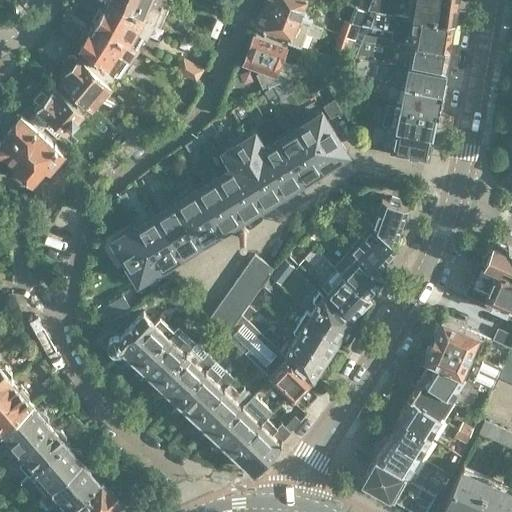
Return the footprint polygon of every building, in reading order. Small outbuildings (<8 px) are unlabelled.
[(98,5),(91,18),(95,19),(95,20),(138,46),(146,32),(147,32),(155,19),(117,0),(105,0),(103,4),(101,7),(98,5)] [(117,0),(155,19),(175,29),(180,21),(169,15),(166,21),(155,15),(157,9),(160,4),(159,4),(160,0),(117,0)] [(266,0),(265,4),(313,22),(316,14),(303,9),(306,0),(266,0)] [(370,0),(368,6),(456,14),(456,9),(456,0),(370,0)] [(313,22),(265,4),(257,24),(292,38),(292,36),(293,36),(297,26),(310,31),(311,29),(310,29),(313,22)] [(394,57),(447,65),(455,21),(456,14),(368,6),(359,29),(353,52),(394,57)] [(339,31),(354,38),(355,39),(358,30),(353,28),(355,22),(344,19),(339,31)] [(83,31),(78,38),(80,44),(79,44),(97,57),(113,69),(113,68),(120,74),(131,59),(140,47),(138,46),(95,20),(90,28),(88,30),(83,31)] [(354,38),(339,31),(334,46),(345,50),(345,48),(350,50),(355,39),(354,38)] [(268,84),(269,86),(280,81),(281,82),(294,75),(298,65),(281,59),(287,44),(254,32),(243,61),(260,67),(261,70),(256,72),(263,86),(268,84)] [(344,66),(343,69),(346,70),(346,73),(390,81),(389,81),(442,91),(447,65),(394,57),(353,52),(350,50),(344,66)] [(67,70),(60,77),(93,105),(120,74),(113,68),(113,69),(97,57),(90,65),(79,55),(77,57),(74,54),(68,54),(63,60),(64,66),(67,68),(66,69),(67,70)] [(176,68),(196,80),(203,68),(183,56),(176,68)] [(314,67),(332,70),(333,63),(317,56),(314,67)] [(325,80),(332,92),(352,96),(355,84),(344,82),(346,73),(326,70),(325,80)] [(442,91),(389,81),(387,95),(397,97),(395,104),(400,105),(399,106),(438,113),(442,91)] [(60,88),(55,84),(48,92),(41,87),(33,96),(39,102),(30,112),(58,137),(66,128),(67,129),(85,109),(60,88)] [(264,90),(268,97),(277,92),(272,85),(264,90)] [(348,118),(352,119),(356,98),(332,93),(348,118)] [(335,99),(324,107),(332,119),(343,112),(335,99)] [(386,103),(382,125),(395,127),(432,135),(433,135),(437,116),(438,113),(399,106),(386,103)] [(13,171),(22,179),(28,178),(31,175),(33,177),(46,162),(49,165),(64,148),(21,111),(7,128),(10,130),(2,139),(0,139),(0,148),(2,149),(15,160),(14,160),(16,161),(12,166),(13,171)] [(297,125),(323,167),(347,152),(321,111),(297,125)] [(127,137),(134,142),(144,131),(126,115),(116,127),(127,137)] [(277,138),(302,179),(323,167),(297,125),(277,138)] [(386,127),(382,148),(391,150),(428,157),(428,156),(432,135),(395,127),(395,129),(386,127)] [(254,131),(243,138),(253,155),(257,152),(282,192),(302,179),(277,138),(263,146),(254,131)] [(193,138),(197,145),(205,140),(201,133),(193,138)] [(94,167),(105,176),(138,146),(134,143),(134,142),(127,137),(94,167)] [(197,145),(193,138),(184,144),(188,151),(197,145)] [(223,150),(232,165),(233,167),(237,164),(262,204),(282,192),(257,152),(253,155),(243,138),(223,150)] [(105,176),(94,167),(82,157),(71,170),(90,186),(100,174),(104,177),(105,176)] [(232,165),(216,175),(241,217),(262,204),(237,164),(233,167),(232,165)] [(216,175),(195,188),(221,230),(241,217),(216,175)] [(175,200),(201,242),(221,230),(195,188),(175,200)] [(117,197),(121,204),(129,198),(125,191),(117,197)] [(372,223),(396,246),(393,243),(402,221),(405,222),(409,212),(405,211),(407,206),(400,203),(400,199),(391,196),(388,199),(381,196),(377,208),(368,204),(364,216),(372,222),(372,223)] [(175,200),(155,213),(180,255),(201,242),(175,200)] [(336,206),(328,213),(333,218),(341,210),(336,206)] [(180,255),(155,213),(134,225),(160,267),(180,255)] [(307,231),(314,237),(325,225),(318,218),(307,231)] [(349,246),(382,278),(383,277),(377,271),(383,265),(381,262),(396,246),(372,223),(349,246)] [(160,267),(134,225),(112,239),(138,281),(160,267)] [(483,265),(511,277),(511,245),(498,239),(494,241),(483,265)] [(349,247),(333,264),(369,298),(369,297),(367,294),(382,278),(349,246),(349,247)] [(316,248),(308,257),(316,264),(324,255),(316,248)] [(246,264),(266,278),(273,268),(254,253),(246,264)] [(239,275),(258,289),(266,278),(246,264),(239,275)] [(282,264),(275,276),(283,281),(290,269),(282,264)] [(369,298),(333,264),(337,268),(321,285),(352,315),(369,298)] [(511,277),(483,265),(482,264),(469,292),(491,302),(489,306),(507,314),(509,309),(511,310),(511,277)] [(231,286),(250,300),(258,289),(239,275),(231,286)] [(231,286),(223,297),(243,311),(248,303),(250,300),(231,286)] [(310,312),(337,338),(350,318),(319,289),(313,298),(316,302),(310,312)] [(102,307),(109,318),(129,306),(122,294),(102,307)] [(216,308),(235,322),(243,311),(223,297),(216,308)] [(248,303),(243,311),(235,322),(228,332),(226,335),(244,351),(293,398),(311,379),(280,349),(273,342),(263,333),(247,318),(255,309),(248,303)] [(104,318),(102,329),(115,329),(131,312),(129,308),(111,319),(104,318)] [(208,318),(228,332),(235,322),(216,308),(208,318)] [(296,333),(324,359),(337,338),(310,312),(307,309),(293,330),(297,333),(296,333)] [(113,335),(108,340),(108,347),(113,351),(120,351),(123,348),(139,364),(140,365),(174,329),(160,316),(156,321),(150,316),(144,310),(120,335),(113,335)] [(475,380),(482,382),(491,387),(500,366),(481,358),(490,337),(441,315),(423,356),(430,359),(464,375),(475,380)] [(152,376),(159,382),(197,342),(179,324),(174,329),(140,365),(140,371),(146,376),(152,376)] [(263,333),(273,342),(279,335),(269,326),(263,333)] [(492,338),(509,346),(511,338),(511,332),(497,326),(492,338)] [(287,339),(280,349),(311,379),(312,379),(319,368),(319,367),(324,359),(296,333),(290,343),(287,339)] [(197,342),(159,382),(159,389),(164,393),(171,394),(176,399),(177,400),(215,359),(197,342)] [(500,371),(511,376),(511,373),(511,348),(500,371)] [(215,359),(177,400),(179,406),(178,407),(183,411),(189,411),(196,417),(230,382),(234,376),(215,359)] [(430,359),(418,378),(450,398),(460,404),(475,380),(464,375),(430,359)] [(0,387),(12,377),(12,372),(5,364),(2,364),(0,362),(0,387)] [(12,377),(0,387),(0,429),(33,401),(12,377)] [(409,397),(408,397),(438,416),(450,398),(418,378),(407,396),(409,397)] [(230,382),(196,417),(197,424),(201,428),(207,428),(214,434),(214,435),(248,399),(253,394),(244,386),(239,391),(230,382)] [(397,415),(428,435),(440,418),(438,417),(438,416),(408,397),(397,415)] [(226,446),(233,452),(272,411),(263,403),(258,408),(248,399),(214,435),(215,440),(214,441),(220,446),(220,445),(226,446)] [(0,447),(8,457),(50,421),(48,415),(49,414),(44,408),(43,408),(37,407),(33,402),(33,401),(0,429),(0,447)] [(272,411),(233,452),(250,468),(255,468),(300,420),(294,414),(285,425),(281,421),(277,426),(267,416),(272,411)] [(398,417),(386,435),(418,455),(429,437),(428,436),(428,435),(397,415),(397,416),(398,417)] [(480,431),(511,445),(511,430),(485,419),(480,431)] [(28,474),(20,481),(66,440),(65,435),(66,434),(61,428),(60,428),(54,427),(50,421),(7,459),(15,468),(19,464),(28,474)] [(460,428),(471,434),(473,428),(463,422),(460,428)] [(471,434),(460,428),(456,434),(468,441),(471,434)] [(386,435),(374,454),(406,474),(406,473),(415,479),(427,460),(418,455),(386,435)] [(44,494),(40,498),(83,460),(83,454),(83,453),(78,447),(77,448),(72,446),(66,440),(20,481),(28,490),(35,484),(44,494)] [(406,474),(374,454),(359,480),(413,511),(423,511),(435,492),(415,479),(406,473),(406,474)] [(83,460),(40,498),(49,507),(54,503),(62,511),(64,511),(101,479),(100,473),(95,467),(94,467),(89,466),(83,460)] [(441,510),(445,511),(506,511),(511,499),(511,490),(460,467),(441,510)] [(426,486),(442,494),(451,476),(435,468),(426,486)] [(101,479),(64,511),(113,511),(111,509),(123,499),(122,497),(122,493),(115,485),(110,484),(108,485),(103,480),(102,481),(101,479)] [(0,499),(0,511),(3,511),(9,507),(1,499),(0,499)]
